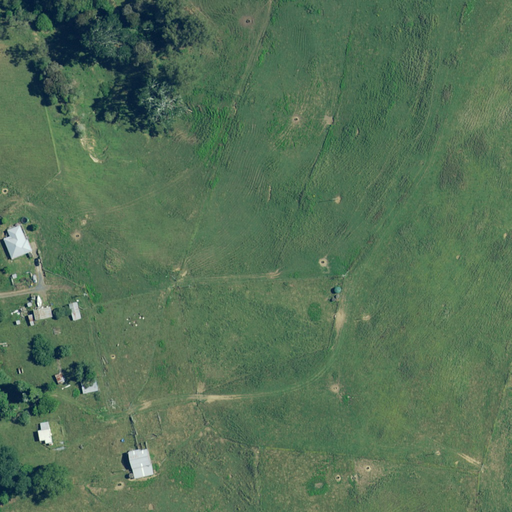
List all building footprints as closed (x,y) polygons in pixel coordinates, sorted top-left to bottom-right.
[(33,251),(22,226),(10,231),(13,236),(6,239),(14,259),(33,251)] [(82,319),(78,302),(71,304),(75,320),(82,319)] [(54,317),(52,307),(35,310),(37,320),(54,317)] [(66,382),(63,373),(57,376),(60,384),(66,382)] [(99,391),(96,374),(82,377),(85,393),(99,391)] [(54,443),(50,422),(42,423),(44,430),(40,431),(42,441),(47,440),(48,444),(54,443)] [(155,474),(149,448),(131,452),(137,479),(155,474)]
